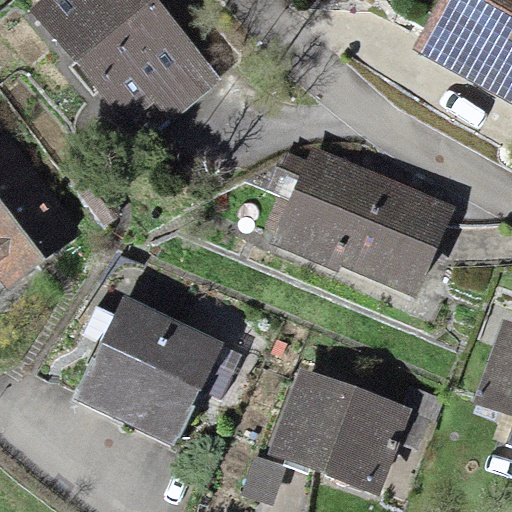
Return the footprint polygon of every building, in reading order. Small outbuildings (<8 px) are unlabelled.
[(207,89),(141,0),(33,0),(29,4),(133,144),(207,89)] [(511,0),(437,0),(411,51),(511,103),(511,0)] [(61,217),(0,147),(0,261),(4,267),(61,217)] [(438,215),(302,153),(265,235),(401,297),(438,215)] [(203,340),(122,300),(82,380),(163,420),(203,340)] [(511,323),(502,319),(475,382),(511,397),(511,323)] [(412,415),(298,367),(269,434),(384,482),(412,415)]
